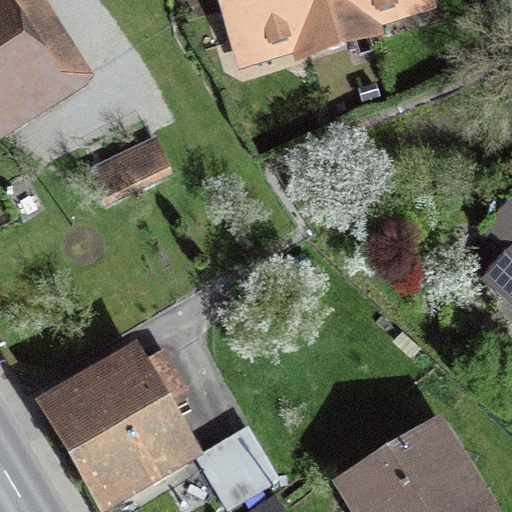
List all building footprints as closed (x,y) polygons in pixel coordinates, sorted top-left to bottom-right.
[(54,95),(85,77),(35,0),(31,0),(5,17),(1,12),(0,12),(0,116),(49,86),(54,95)] [(232,0),(250,54),(303,37),(291,0),(232,0)] [(291,0),(303,37),(363,18),(357,0),(291,0)] [(357,0),(363,18),(419,0),(357,0)] [(153,144),(93,171),(106,199),(166,173),(153,144)] [(511,233),(474,273),(511,308),(511,233)] [(147,354),(47,410),(104,511),(138,511),(213,470),(147,354)] [(342,492),(355,511),(502,511),(442,424),(342,492)]
